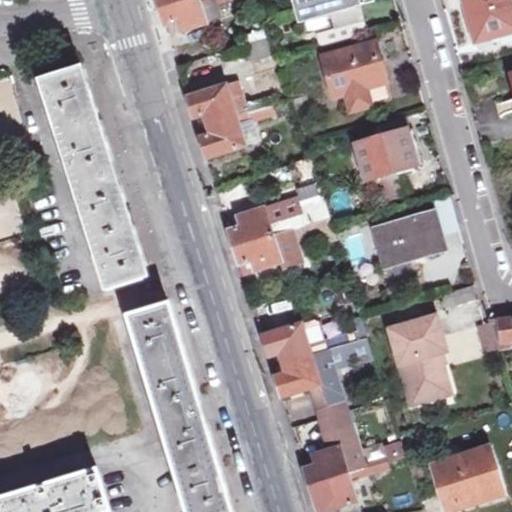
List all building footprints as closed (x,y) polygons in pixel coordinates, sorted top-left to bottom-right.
[(205,7),(220,2),(227,0),(159,0),(167,27),(178,24),(182,35),(211,26),(205,7)] [(298,0),(305,24),(332,16),(340,44),(370,36),(361,8),(376,4),(374,0),(298,0)] [(511,4),(511,3),(510,0),(465,0),(470,16),(478,44),(511,34),(511,4)] [(205,7),(211,26),(226,21),(220,2),(205,7)] [(257,60),(280,54),(274,37),(248,46),(253,62),(257,60)] [(337,100),(348,97),(352,113),(393,102),(386,75),(379,47),(327,60),(337,100)] [(280,54),(257,60),(263,77),(284,70),(282,61),(280,54)] [(109,291),(150,279),(134,227),(102,122),(86,67),(45,80),(109,291)] [(244,82),(229,86),(236,107),(250,103),(244,82)] [(209,160),(249,148),(242,124),(254,121),(254,122),(256,122),(279,115),(274,96),(250,103),(236,107),(229,86),(190,98),(196,119),(207,116),(212,136),(203,138),(209,160)] [(384,126),(388,138),(359,146),(370,181),(421,167),(406,120),(384,126)] [(242,124),(249,148),(263,144),(256,122),(254,122),(254,121),(242,124)] [(383,201),(406,198),(404,178),(380,181),(383,201)] [(432,181),(413,186),(418,205),(437,200),(432,181)] [(346,189),(329,194),(336,217),(353,212),(346,189)] [(232,231),(237,248),(333,219),(327,199),(301,207),(299,202),(241,218),(244,228),(232,231)] [(387,269),(446,253),(436,215),(377,231),(387,269)] [(333,219),(237,248),(242,265),(254,262),(257,272),(283,264),(285,272),(305,266),(298,241),(309,238),(310,245),(338,237),(333,219)] [(339,232),(355,279),(376,271),(360,224),(339,232)] [(357,302),(351,282),(334,286),(340,307),(357,302)] [(459,308),(479,303),(475,288),(454,293),(459,308)] [(171,306),(131,318),(190,511),(234,511),(219,463),(171,306)] [(413,406),(436,401),(434,392),(450,388),(442,355),(449,352),(440,320),(393,332),(413,406)] [(504,338),(498,339),(500,345),(511,343),(511,320),(501,322),(504,338)] [(504,338),(501,322),(494,323),(494,325),(498,339),(504,338)] [(488,353),(501,349),(500,345),(498,339),(494,325),(482,329),(488,353)] [(317,404),(339,398),(324,346),(311,350),(304,326),(265,338),(271,356),(283,354),(289,374),(277,377),(284,398),(311,390),(317,404)] [(434,392),(436,401),(452,396),(450,388),(434,392)] [(339,398),(317,404),(327,434),(352,426),(339,398)] [(352,426),(327,434),(331,450),(316,455),(319,465),(306,469),(319,511),(360,511),(352,482),(382,474),(379,467),(367,471),(352,426)] [(452,511),(506,493),(491,448),(437,467),(452,511)] [(99,470),(0,499),(0,511),(112,511),(113,511),(99,470)]
